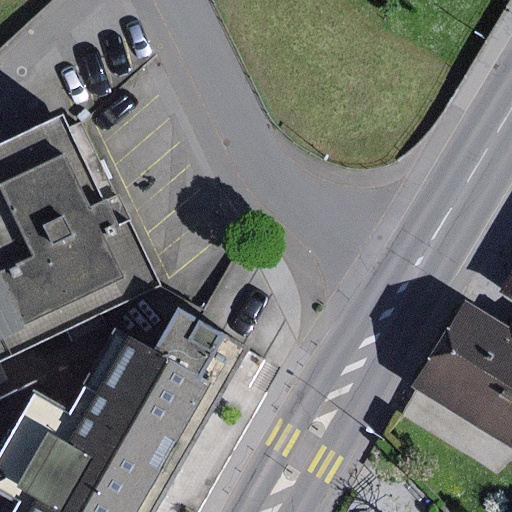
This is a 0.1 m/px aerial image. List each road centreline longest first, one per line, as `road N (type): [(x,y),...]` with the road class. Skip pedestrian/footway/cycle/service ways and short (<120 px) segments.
road 1 (residential): [(177,0),(279,192),(419,266)]
road 2 (primary): [(419,266),(270,511)]
road 3 (primary): [(511,108),(419,266)]
